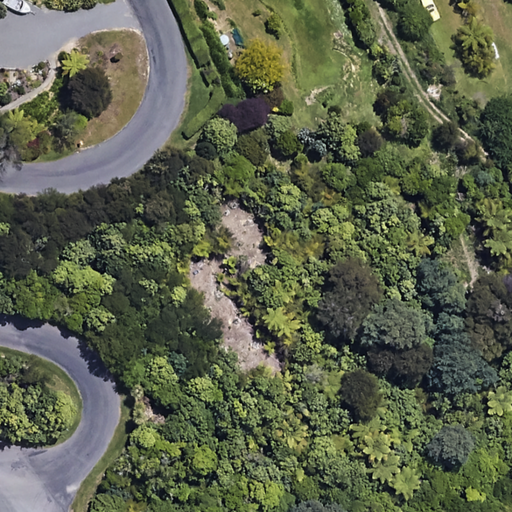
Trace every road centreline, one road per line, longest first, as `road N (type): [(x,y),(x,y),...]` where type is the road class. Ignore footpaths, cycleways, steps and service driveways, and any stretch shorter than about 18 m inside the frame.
road 1 (residential): [(6,511),(95,416),(94,382),(86,355),(61,331),(0,309)]
road 2 (residential): [(0,153),(72,155),(132,132),(154,107),(165,71),(159,0)]
road 3 (track): [(511,162),(429,77),(387,0)]
